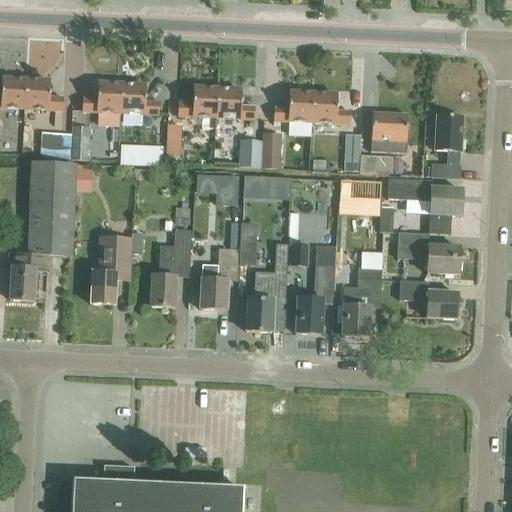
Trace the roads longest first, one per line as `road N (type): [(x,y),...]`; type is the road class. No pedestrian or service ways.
road 1 (tertiary): [(506,41),(0,18)]
road 2 (residential): [(28,360),(490,382)]
road 3 (residential): [(490,382),(506,41)]
road 4 (residential): [(21,511),(28,360)]
road 5 (residential): [(484,511),(490,382)]
